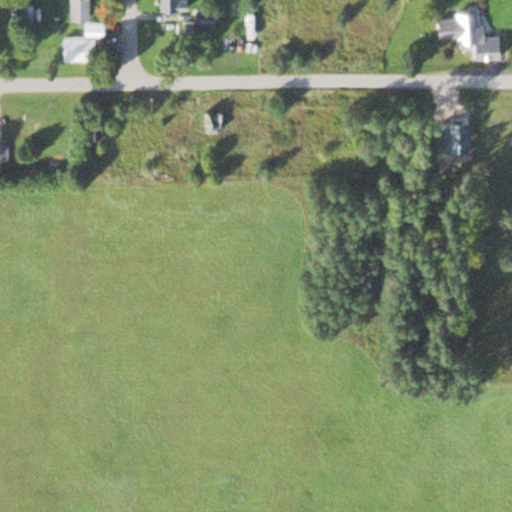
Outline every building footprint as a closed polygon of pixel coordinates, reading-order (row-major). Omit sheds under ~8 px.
[(66,0),(67,16),(86,16),(85,0),(66,0)] [(155,0),(155,8),(185,8),(184,0),(155,0)] [(470,57),(497,55),(495,33),(478,34),(476,5),(452,6),(452,15),(432,16),(434,34),(454,33),(454,40),(469,38),(470,57)] [(212,25),(212,8),(191,8),(191,25),(212,25)] [(82,30),(100,30),(100,20),(82,20),(82,30)] [(58,58),(92,58),(92,33),(58,33),(58,58)] [(216,128),(216,108),(200,108),(200,128),(216,128)] [(99,134),(98,118),(84,119),(85,135),(99,134)]
